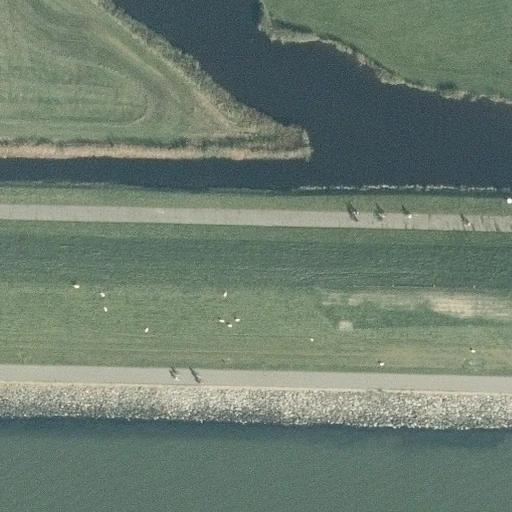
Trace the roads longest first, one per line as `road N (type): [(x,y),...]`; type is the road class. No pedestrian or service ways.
road 1 (unclassified): [(0,390),(511,403)]
road 2 (unclassified): [(511,234),(0,221)]
